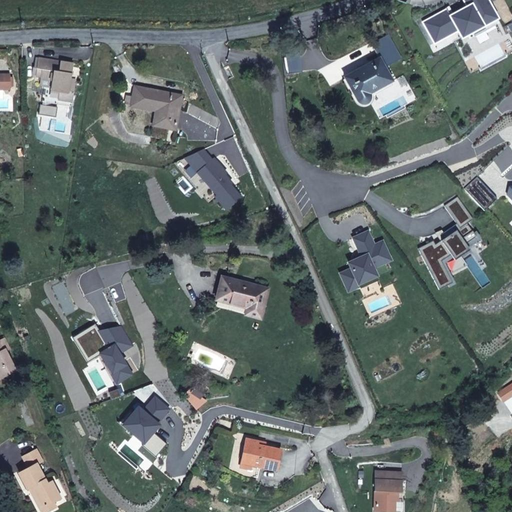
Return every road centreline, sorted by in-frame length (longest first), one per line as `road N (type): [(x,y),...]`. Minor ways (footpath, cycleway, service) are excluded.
road 1 (unclassified): [(340,511),(314,441),(359,426),(369,413),(201,36)]
road 2 (unclassified): [(201,36),(0,38)]
road 3 (unclassified): [(377,0),(297,27),(201,36)]
